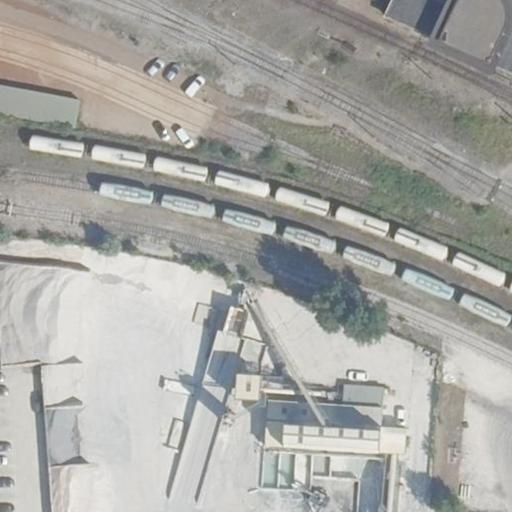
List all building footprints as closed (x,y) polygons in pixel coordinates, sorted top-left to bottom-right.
[(511,0),(445,0),(445,1),(443,0),(388,0),(381,19),(511,73),(511,32),(503,29),(511,7),(511,0)] [(0,113),(73,128),(79,100),(0,83),(0,113)] [(74,256),(0,261),(0,365),(41,363),(48,459),(76,457),(72,409),(82,409),(78,359),(87,358),(85,331),(98,330),(93,266),(75,267),(74,256)] [(229,308),(223,329),(238,334),(244,313),(229,308)] [(255,373),(230,372),(229,397),(253,398),(255,373)] [(263,398),(260,488),(313,490),(315,452),(404,455),(405,427),(379,426),(380,402),(263,398)]
